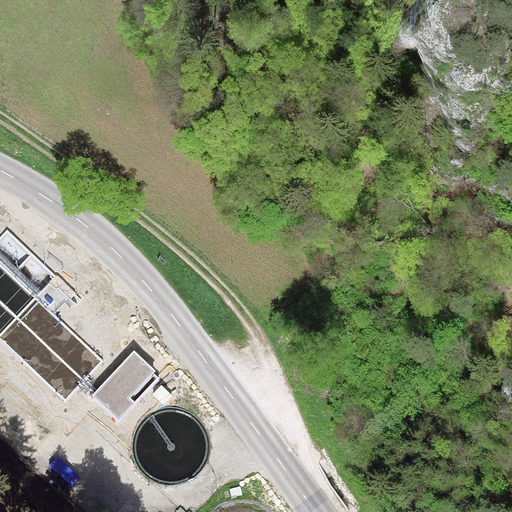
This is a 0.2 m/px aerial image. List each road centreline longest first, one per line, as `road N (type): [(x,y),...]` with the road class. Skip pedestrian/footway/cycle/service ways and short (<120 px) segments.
road 1 (tertiary): [(316,511),(123,259),(0,169)]
road 2 (track): [(0,117),(126,201),(251,319),(251,422)]
